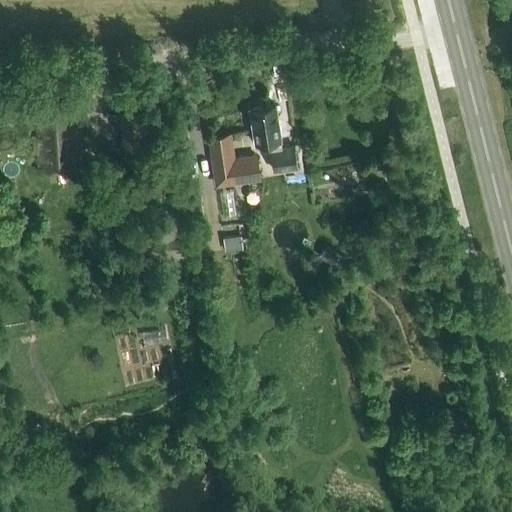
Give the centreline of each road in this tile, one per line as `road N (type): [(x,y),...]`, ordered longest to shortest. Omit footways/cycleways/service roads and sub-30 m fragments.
road 1 (unclassified): [(0,63),(124,64),(298,42),(407,39),(453,27)]
road 2 (primary): [(511,260),(453,27)]
